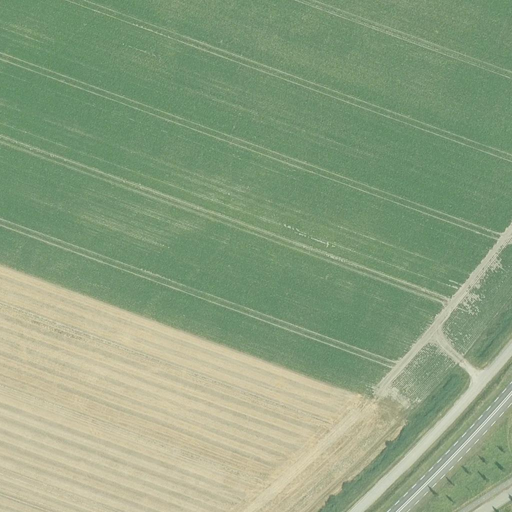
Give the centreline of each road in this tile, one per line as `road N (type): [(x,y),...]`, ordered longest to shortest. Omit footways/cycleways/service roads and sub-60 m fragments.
road 1 (unclassified): [(355,511),(511,346)]
road 2 (primary): [(397,511),(511,392)]
